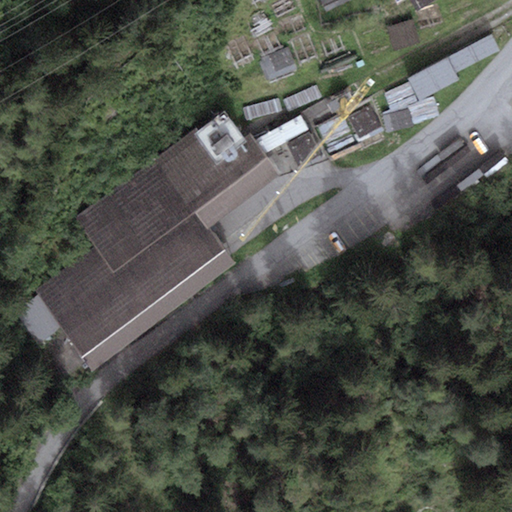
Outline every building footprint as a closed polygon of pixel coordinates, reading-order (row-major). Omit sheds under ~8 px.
[(295,0),(286,0),(269,8),(274,21),(300,10),(295,0)] [(322,0),(325,11),(360,0),(359,0),(322,0)] [(440,2),(414,11),(420,29),(446,20),(440,2)] [(393,43),(420,32),(413,17),(387,27),(393,43)] [(279,29),(253,41),(261,58),(287,47),(279,29)] [(376,52),(392,46),(385,29),(369,35),(376,52)] [(296,65),(321,55),(313,32),(287,42),(296,65)] [(434,96),(416,101),(411,83),(382,92),(393,129),(440,115),(434,96)] [(77,219),(94,244),(31,291),(91,372),(235,265),(207,227),(277,175),(248,136),(243,139),(222,112),(77,219)]
